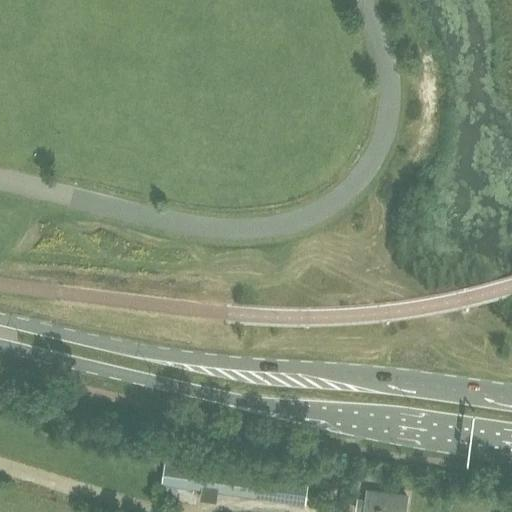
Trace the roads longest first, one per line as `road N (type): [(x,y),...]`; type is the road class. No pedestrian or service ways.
road 1 (tertiary): [(0,343),(231,399),(511,444)]
road 2 (tertiary): [(511,398),(145,354),(0,324)]
